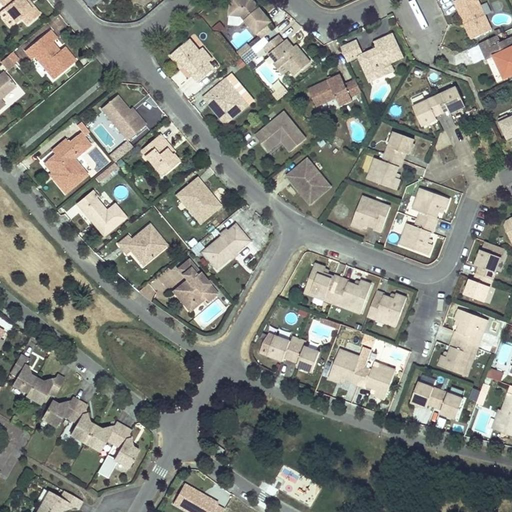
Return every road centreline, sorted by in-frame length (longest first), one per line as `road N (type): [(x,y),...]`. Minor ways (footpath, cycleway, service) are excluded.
road 1 (residential): [(511,462),(325,411),(219,366)]
road 2 (residential): [(219,366),(106,283),(0,168)]
road 3 (residential): [(128,46),(233,170),(299,226)]
road 4 (residential): [(0,292),(179,436)]
road 5 (residential): [(219,366),(299,226)]
road 6 (residential): [(299,226),(435,275)]
road 7 (residential): [(179,436),(289,511)]
road 8 (residential): [(435,275),(448,264),(474,196),(511,175)]
